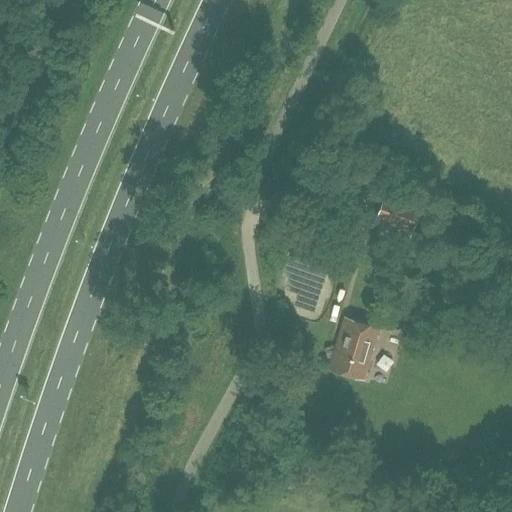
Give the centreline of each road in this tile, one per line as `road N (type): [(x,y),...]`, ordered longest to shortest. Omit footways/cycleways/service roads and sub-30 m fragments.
road 1 (residential): [(173,511),(258,342),(247,236),(251,193),(341,0)]
road 2 (primary): [(18,511),(79,324),(219,0)]
road 3 (primary): [(156,0),(0,402)]
